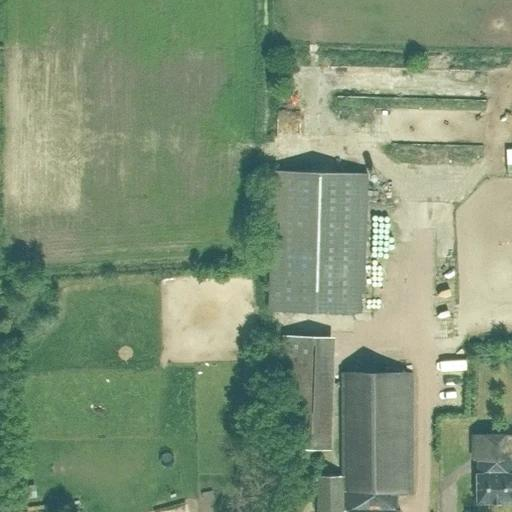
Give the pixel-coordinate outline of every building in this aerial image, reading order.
[(270,172),(267,312),(360,314),(360,294),(364,294),(365,243),(366,174),(270,172)] [(421,285),(420,263),(411,264),(412,285),(421,285)] [(316,451),(316,337),(280,337),(281,451),(316,451)] [(397,511),(397,496),(412,495),(412,373),(341,373),(341,477),(340,511),(397,511)] [(511,503),(511,473),(511,462),(511,461),(511,434),(470,436),(470,460),(476,460),(476,473),(475,473),(476,503),(511,503)] [(317,477),(316,511),(340,511),(341,477),(317,477)]
